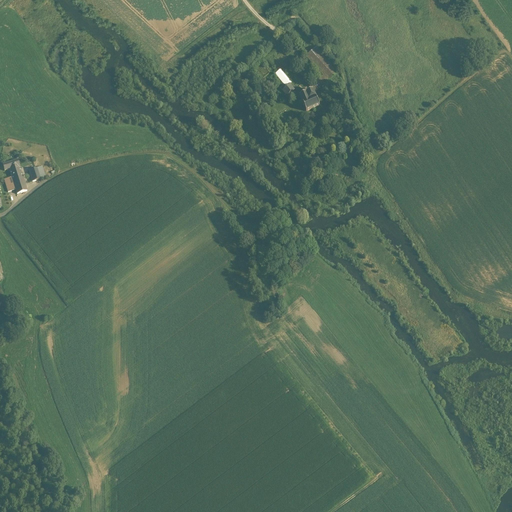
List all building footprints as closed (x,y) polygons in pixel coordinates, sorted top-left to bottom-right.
[(340,73),(317,48),(307,57),(323,75),(311,86),(317,93),(340,73)] [(290,85),(279,71),(275,74),(287,88),(290,85)] [(287,88),(283,91),(287,97),(295,90),(290,85),(287,88)] [(313,92),(306,94),(307,95),(300,97),(307,112),(320,107),(313,92)] [(18,161),(3,165),(4,171),(9,169),(11,175),(21,172),(20,169),(18,161)] [(37,168),(29,171),(32,182),(41,179),(40,176),(37,168)] [(21,172),(11,175),(12,177),(16,190),(17,194),(27,191),(21,172)] [(12,177),(4,180),(8,192),(16,190),(12,177)]
